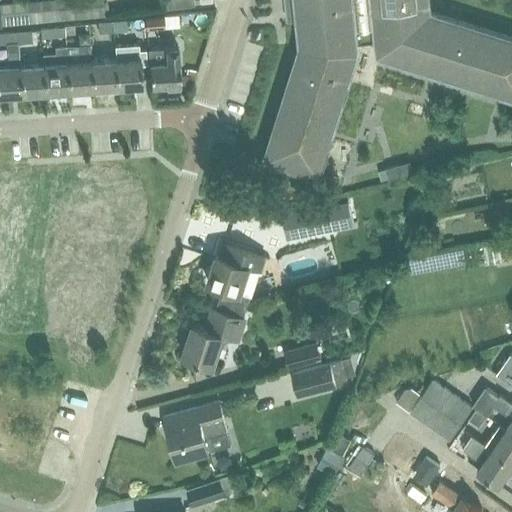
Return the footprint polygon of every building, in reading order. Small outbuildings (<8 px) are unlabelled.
[(27,0),(0,2),(0,12),(2,24),(31,22),(27,0)] [(27,0),(31,22),(59,19),(57,0),(27,0)] [(102,0),(57,0),(59,19),(106,15),(105,12),(109,12),(107,0),(106,0),(103,0),(102,0)] [(296,0),(301,45),(272,137),(280,139),(274,159),(318,173),(324,154),(330,157),(335,139),(331,137),(357,52),(355,27),(376,25),(379,54),(487,88),(486,92),(503,97),(505,93),(511,95),(511,37),(430,12),(428,0),(296,0)] [(164,15),(146,17),(147,28),(165,26),(164,15)] [(99,31),(114,30),(113,20),(98,21),(99,31)] [(127,20),(113,20),(114,30),(127,29),(127,20)] [(16,31),(17,41),(32,39),(31,30),(16,31)] [(0,94),(21,93),(19,64),(17,41),(16,31),(3,32),(4,42),(6,41),(8,65),(0,65),(0,94)] [(90,33),(80,34),(80,44),(90,43),(90,33)] [(80,44),(66,45),(69,89),(93,88),(91,59),(90,43),(80,44)] [(45,91),(69,89),(66,45),(55,45),(55,52),(43,53),(43,62),(45,91)] [(148,47),(149,62),(151,84),(166,83),(166,89),(180,88),(180,82),(178,45),(148,47)] [(115,57),(117,86),(142,84),(140,56),(115,57)] [(91,59),(93,88),(117,86),(115,57),(91,59)] [(19,64),(21,93),(45,91),(43,62),(19,64)] [(387,169),(380,171),(383,179),(389,177),(390,179),(402,176),(398,165),(387,168),(387,169)] [(288,236),(351,223),(346,201),(284,215),(288,236)] [(265,256),(225,243),(221,255),(216,254),(208,281),(223,286),(220,297),(248,306),(251,295),(252,295),(265,256)] [(396,266),(383,270),(391,280),(396,266)] [(214,307),(207,328),(194,324),(184,355),(213,364),(222,334),(239,340),(246,318),(244,317),(248,306),(220,297),(216,308),(214,307)] [(316,340),(284,349),(289,367),(321,358),(316,340)] [(496,372),(511,383),(511,353),(510,352),(496,372)] [(291,370),(298,396),(349,383),(343,359),(331,362),(331,360),(291,370)] [(409,411),(419,418),(442,385),(431,378),(426,386),(409,411)] [(396,401),(409,411),(426,386),(422,384),(419,389),(411,386),(405,388),(396,401)] [(442,385),(419,418),(429,425),(452,392),(442,385)] [(511,418),(506,427),(511,431),(511,400),(501,393),(500,395),(486,385),(473,404),(487,414),(494,404),(511,416),(511,418)] [(429,425),(439,431),(462,399),(452,392),(429,425)] [(462,399),(439,431),(450,438),(472,406),(462,399)] [(168,428),(176,459),(196,454),(207,450),(204,437),(226,431),(218,400),(190,408),(171,413),(164,415),(168,428)] [(486,415),(476,408),(469,419),(479,425),(486,415)] [(511,461),(511,431),(506,427),(500,423),(493,433),(486,443),(492,448),(511,461)] [(318,466),(334,474),(352,439),(338,432),(331,448),(328,447),(318,466)] [(483,461),(478,469),(499,484),(511,465),(511,461),(492,448),(486,443),(472,434),(462,447),(483,461)] [(359,444),(345,465),(359,475),(374,454),(359,444)] [(427,456),(420,466),(432,475),(440,464),(427,456)] [(220,478),(188,489),(193,504),(225,493),(224,489),(235,485),(231,473),(220,477),(220,478)] [(450,511),(479,511),(483,508),(441,479),(432,492),(454,507),(450,511)]
